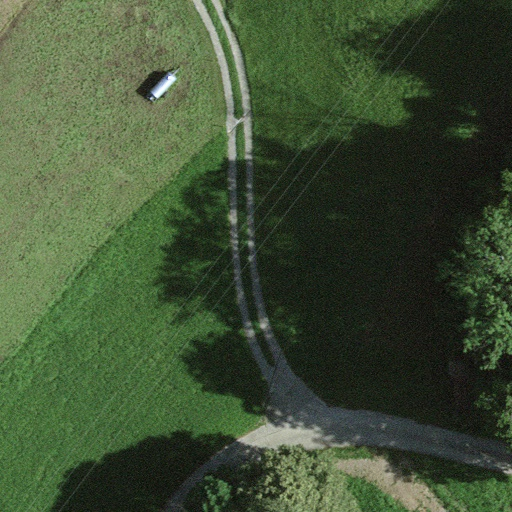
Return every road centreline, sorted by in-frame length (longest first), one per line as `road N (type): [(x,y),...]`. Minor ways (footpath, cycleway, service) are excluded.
road 1 (track): [(205,0),(218,20),(233,100),(251,316),(296,431)]
road 2 (unclassified): [(511,466),(407,437),(316,424),(262,443),(184,511)]
